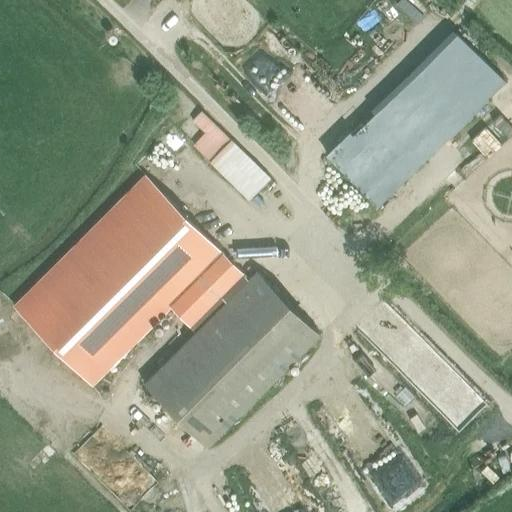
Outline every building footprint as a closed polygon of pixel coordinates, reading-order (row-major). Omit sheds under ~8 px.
[(416,64),(395,84),(324,153),(375,208),(448,138),(469,118),(416,64)] [(284,80),(275,89),(290,103),(298,95),(284,80)] [(349,106),(324,129),(332,138),(357,115),(349,106)] [(231,139),(201,109),(192,120),(204,132),(193,144),(209,160),(209,161),(248,200),(271,177),(231,138),(231,139)] [(248,278),(147,177),(16,308),(90,382),(168,304),(196,332),(144,383),(209,446),(321,334),(256,269),(248,278)] [(372,361),(395,367),(400,349),(377,343),(372,361)] [(322,394),(355,443),(389,420),(357,371),(322,394)] [(291,436),(320,481),(337,471),(308,425),(291,436)] [(337,509),(366,489),(353,470),(324,490),(337,509)]
